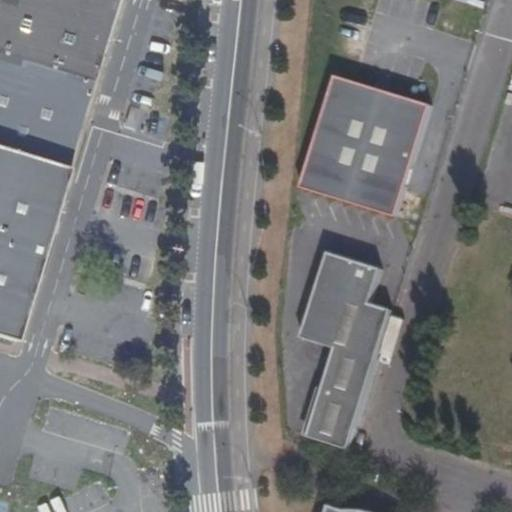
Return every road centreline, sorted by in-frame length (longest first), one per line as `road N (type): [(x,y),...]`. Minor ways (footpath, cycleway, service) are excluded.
road 1 (secondary): [(220,511),(210,368),(241,0)]
road 2 (residential): [(140,0),(0,418)]
